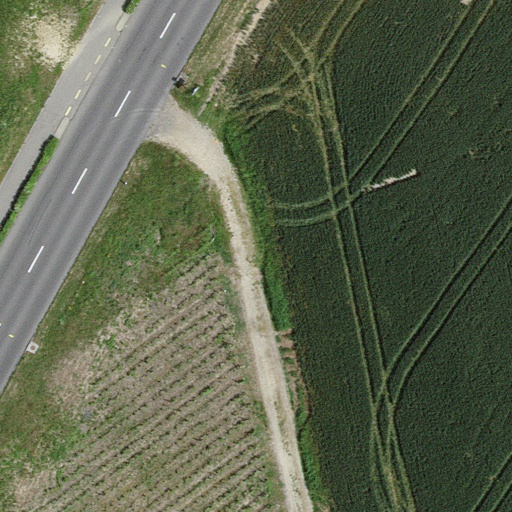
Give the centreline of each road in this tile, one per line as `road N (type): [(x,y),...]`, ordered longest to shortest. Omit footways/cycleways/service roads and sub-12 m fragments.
road 1 (track): [(301,511),(217,164),(187,135),(126,100)]
road 2 (tertiary): [(0,330),(185,0)]
